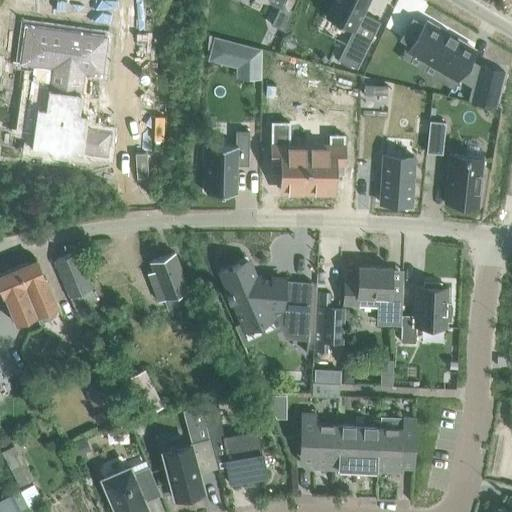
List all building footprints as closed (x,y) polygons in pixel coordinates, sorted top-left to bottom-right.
[(269,0),(279,5),(270,24),(284,31),(292,9),(286,7),(289,0),(269,0)] [(367,0),(332,0),(324,16),(351,30),(337,58),(356,67),(379,21),(362,12),(367,0)] [(424,20),(422,24),(412,18),(399,40),(409,46),(407,50),(456,78),(473,48),(424,20)] [(26,26),(21,61),(49,65),(43,107),(25,104),(22,128),(31,130),(29,147),(49,150),(48,154),(67,157),(68,153),(81,155),(81,150),(105,153),(108,132),(84,129),(87,113),(78,112),(81,94),(83,94),(84,92),(81,92),(84,70),(99,72),(104,37),(26,26)] [(213,35),(207,56),(236,64),(242,43),(213,35)] [(477,65),(468,101),(491,107),(500,71),(477,65)] [(429,120),(425,152),(441,154),(444,122),(429,120)] [(271,122),(270,162),(280,162),(280,190),(288,190),(288,193),(300,194),(300,190),(306,190),(307,146),(288,146),(288,122),(271,122)] [(307,146),(306,190),(332,191),(332,163),(342,163),(343,135),(329,135),(329,147),(307,146)] [(205,201),(235,201),(235,173),(247,173),(247,139),(234,139),(233,153),(205,153),(205,155),(201,155),(201,173),(205,173),(205,201)] [(383,154),(380,202),(410,204),(413,156),(411,156),(384,155),(384,154),(383,154)] [(482,157),(448,154),(444,202),(477,205),(482,157)] [(53,260),(75,314),(98,303),(90,288),(75,251),(53,260)] [(167,257),(144,269),(149,278),(144,280),(145,283),(157,307),(186,292),(167,257)] [(16,267),(23,285),(35,315),(39,323),(40,322),(50,318),(54,315),(56,311),(56,307),(56,306),(44,276),(43,277),(35,259),(16,267)] [(247,260),(220,272),(229,292),(225,294),(227,298),(230,297),(241,321),(233,325),(236,331),(277,313),(286,334),(307,336),(312,282),(310,282),(310,284),(282,282),(282,278),(254,275),(247,260)] [(400,298),(399,324),(412,325),(413,308),(444,310),(444,303),(448,303),(449,286),(445,286),(446,270),(438,270),(438,266),(422,265),(421,269),(414,268),(412,299),(400,298)] [(395,295),(388,295),(390,267),(358,266),(357,280),(344,280),(343,304),(377,306),(376,327),(393,328),(395,295)] [(15,324),(35,315),(23,285),(16,267),(0,273),(0,289),(2,295),(3,294),(15,324)] [(342,341),(343,308),(329,307),(329,292),(316,292),(313,350),(325,351),(325,340),(342,341)] [(123,340),(120,335),(113,338),(111,333),(106,335),(111,346),(123,340)] [(380,359),(379,385),(391,386),(392,360),(380,359)] [(96,367),(77,376),(91,405),(110,396),(96,367)] [(130,378),(148,413),(162,406),(144,371),(130,378)] [(319,396),(346,397),(346,384),(320,382),(319,396)] [(106,418),(102,411),(93,415),(97,423),(106,418)] [(257,429),(256,430),(257,436),(238,439),(237,433),(223,435),(219,412),(203,415),(217,468),(226,466),(229,483),(265,477),(257,429)] [(312,467),(334,468),(336,424),(314,423),(315,413),(301,412),(298,462),(312,462),(312,467)] [(412,467),(413,446),(414,418),(402,417),(402,427),(398,427),(379,426),(377,470),(400,471),(400,466),(412,467)] [(377,470),(379,426),(336,424),(334,468),(377,470)] [(197,487),(199,486),(193,468),(212,463),(204,435),(158,448),(172,494),(181,491),(182,495),(198,491),(197,487)] [(15,443),(0,450),(0,452),(17,486),(33,478),(15,443)] [(115,511),(136,511),(145,509),(140,496),(156,489),(147,467),(130,474),(127,468),(102,479),(115,511)] [(168,494),(165,482),(156,484),(161,496),(168,494)] [(33,484),(21,490),(28,505),(40,498),(33,484)]
